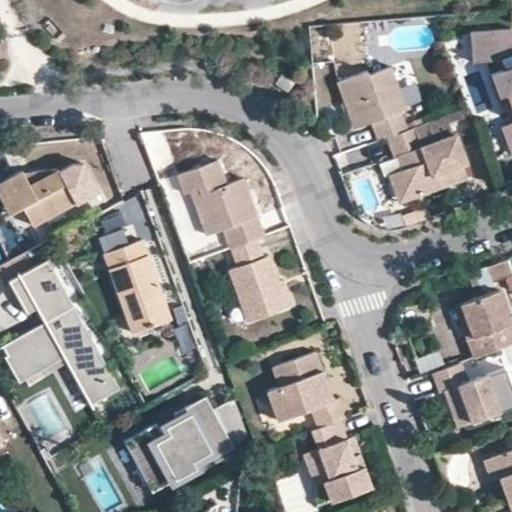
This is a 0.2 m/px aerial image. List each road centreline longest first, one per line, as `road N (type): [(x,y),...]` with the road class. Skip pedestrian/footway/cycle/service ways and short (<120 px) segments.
road 1 (residential): [(0,116),(217,94),(260,109),(280,129),(325,226),(353,257)]
road 2 (unknown): [(115,103),(224,384)]
road 3 (residential): [(353,257),(355,304),(430,511)]
road 4 (residential): [(353,257),(411,253),(511,218)]
